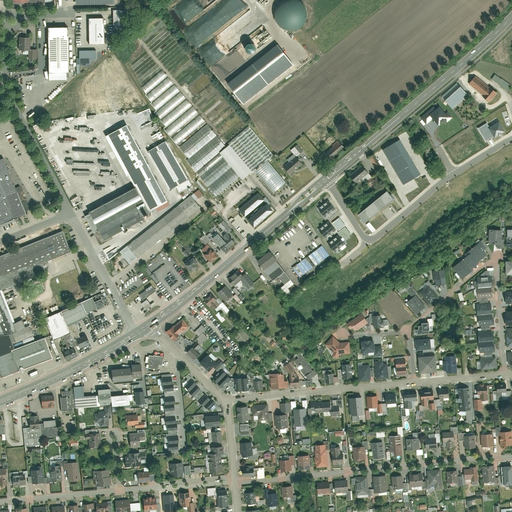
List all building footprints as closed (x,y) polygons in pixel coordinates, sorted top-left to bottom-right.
[(307,16),(308,11),(306,5),(303,1),(302,0),(279,0),(278,1),(275,6),(274,11),(275,17),(277,21),(281,25),(286,28),(291,29),(296,28),(301,25),(305,21),(307,16)] [(124,11),(113,11),(113,30),(124,30),(124,11)] [(89,44),(104,44),(104,19),(89,19),(89,44)] [(68,29),(48,29),(49,74),(68,74),(68,29)] [(237,42),(242,45),(248,36),(245,33),(244,35),(241,33),(240,35),(239,35),(238,36),(236,34),(235,36),(235,37),(234,39),(236,40),(234,43),(236,45),(237,42)] [(31,38),(19,38),(19,52),(28,53),(28,60),(37,60),(37,50),(30,50),(31,38)] [(247,48),(253,54),(259,48),(253,42),(247,48)] [(293,64),(280,48),(231,88),(243,103),(293,64)] [(79,51),(79,67),(87,67),(87,65),(91,65),(91,61),(95,61),(97,59),(97,51),(79,51)] [(227,147),(162,69),(141,87),(147,94),(146,95),(152,103),(151,104),(157,111),(154,113),(166,127),(164,129),(189,159),(187,161),(227,208),(251,188),(243,179),(253,171),(254,172),(257,170),(268,161),(274,156),(249,126),(229,144),(227,147)] [(508,92),(511,87),(497,75),(493,80),(508,92)] [(476,77),(469,85),(477,92),(491,103),(498,95),(483,83),(476,77)] [(468,95),(458,85),(443,98),(453,109),(468,95)] [(448,118),(439,107),(436,110),(433,107),(421,118),(426,125),(432,120),(434,123),(435,122),(439,126),(448,118)] [(487,122),(479,128),(486,140),(494,136),(495,137),(505,131),(500,121),(490,127),(487,122)] [(136,191),(87,218),(102,247),(114,240),(114,239),(152,218),(150,215),(170,205),(127,128),(107,138),(136,191)] [(161,131),(153,136),(157,141),(164,137),(161,131)] [(383,149),(403,183),(421,173),(400,139),(383,149)] [(333,147),(327,153),(332,159),(345,147),(339,140),(332,146),(333,147)] [(166,141),(148,151),(170,190),(176,186),(179,191),(191,184),(166,141)] [(298,145),(292,150),(297,156),(303,151),(298,145)] [(297,156),(284,166),(291,175),(296,170),(296,169),(303,163),(297,156)] [(374,156),(370,159),(377,171),(382,168),(374,156)] [(0,224),(26,215),(28,208),(26,202),(26,199),(24,199),(23,196),(24,193),(22,192),(19,186),(14,187),(2,159),(0,159),(0,224)] [(286,182),(268,161),(257,170),(275,191),(286,182)] [(370,172),(363,164),(350,175),(357,183),(370,172)] [(381,182),(377,175),(367,181),(371,188),(381,182)] [(365,223),(394,200),(387,191),(358,214),(365,223)] [(259,194),(239,210),(245,217),(265,201),(259,194)] [(190,195),(120,251),(130,264),(180,223),(182,225),(189,219),(188,217),(200,207),(190,195)] [(329,200),(318,210),(324,218),(336,209),(329,200)] [(268,205),(248,221),(254,228),(274,212),(268,205)] [(329,222),(318,230),(325,239),(335,230),(329,222)] [(500,241),(501,227),(489,227),(488,240),(500,241)] [(71,252),(62,230),(0,254),(0,333),(9,333),(16,330),(13,322),(0,289),(0,288),(45,271),(42,264),(71,252)] [(213,239),(225,252),(235,243),(227,233),(224,236),(221,233),(213,239)] [(338,236),(329,244),(335,252),(345,244),(338,236)] [(480,239),(470,247),(471,249),(480,259),(487,253),(484,250),(487,247),(480,239)] [(211,263),(218,257),(208,245),(202,249),(206,254),(205,255),(211,263)] [(322,246),(292,268),(299,278),(330,256),(322,246)] [(480,259),(471,249),(461,258),(462,259),(467,265),(470,262),(473,265),(480,259)] [(285,300),(298,290),(270,253),(257,262),(273,282),(279,278),(285,285),(278,290),(285,300)] [(185,265),(192,274),(199,268),(197,265),(198,264),(194,258),(185,265)] [(511,258),(503,259),(504,272),(511,272),(511,258)] [(467,265),(462,259),(452,267),(460,276),(470,268),(467,265)] [(155,260),(147,265),(149,268),(157,263),(155,260)] [(443,270),(433,271),(434,278),(436,278),(437,285),(445,284),(443,270)] [(248,289),(255,284),(247,274),(243,277),(239,271),(228,279),(234,287),(242,281),(248,289)] [(491,284),(491,274),(476,275),(477,285),(491,284)] [(439,297),(429,285),(419,293),(428,304),(432,300),(433,301),(439,297)] [(141,295),(139,296),(142,301),(155,291),(152,286),(145,291),(144,290),(139,293),(141,295)] [(398,289),(401,294),(407,291),(404,286),(398,289)] [(477,287),(478,299),(493,298),(492,286),(477,287)] [(234,296),(226,287),(218,294),(225,303),(234,296)] [(210,307),(211,306),(214,311),(220,306),(216,302),(217,301),(212,294),(204,300),(210,307)] [(425,306),(415,294),(406,302),(415,314),(425,306)] [(95,301),(92,295),(61,310),(68,325),(75,322),(86,316),(84,313),(97,306),(98,309),(105,305),(102,298),(95,301)] [(147,301),(142,305),(146,311),(152,307),(147,301)] [(477,304),(478,315),(492,314),(492,303),(477,304)] [(68,325),(61,310),(53,316),(68,350),(74,348),(78,346),(75,340),(80,338),(78,334),(80,333),(75,322),(68,325)] [(222,322),(225,320),(219,312),(217,314),(222,322)] [(357,331),(369,323),(362,314),(347,324),(350,328),(352,327),(354,330),(355,329),(357,331)] [(478,315),(478,326),(494,325),(494,320),(493,320),(492,314),(478,315)] [(373,317),(373,319),(374,328),(382,327),(381,325),(384,325),(383,320),(381,320),(380,315),(373,316),(373,317)] [(25,318),(13,322),(16,330),(9,333),(12,342),(32,334),(25,318)] [(418,329),(414,330),(414,334),(428,333),(428,329),(429,329),(429,326),(432,326),(431,318),(427,318),(427,321),(421,321),(421,325),(418,326),(418,329)] [(182,319),(166,333),(173,342),(190,328),(182,319)] [(202,325),(195,332),(200,336),(206,328),(202,325)] [(478,331),(479,342),(493,341),(495,341),(495,336),(493,336),(493,330),(478,331)] [(9,333),(0,333),(0,375),(1,379),(52,358),(44,337),(15,349),(12,342),(9,333)] [(323,343),(332,351),(331,355),(336,357),(337,353),(349,352),(348,340),(338,341),(331,334),(323,343)] [(80,338),(75,340),(78,346),(80,350),(90,345),(85,336),(80,338)] [(372,338),(360,339),(361,350),(362,350),(362,354),(373,352),(374,355),(382,354),(381,344),(373,345),(372,338)] [(430,338),(415,340),(416,350),(431,349),(430,338)] [(479,342),(480,353),(496,352),(495,347),(494,347),(493,341),(479,342)] [(202,347),(198,343),(187,354),(195,361),(201,355),(197,351),(202,347)] [(68,350),(63,353),(67,361),(78,356),(74,348),(68,350)] [(436,370),(434,353),(417,355),(419,372),(436,370)] [(293,361),(304,375),(307,379),(316,372),(313,368),(311,370),(300,355),(293,361)] [(444,371),(446,371),(446,373),(457,372),(456,355),(445,356),(445,361),(443,361),(444,371)] [(153,356),(153,357),(148,356),(147,363),(149,364),(148,368),(157,370),(158,365),(161,366),(163,357),(153,356)] [(496,356),(480,357),(481,369),(497,368),(496,356)] [(208,357),(200,365),(208,373),(216,365),(208,357)] [(396,367),(407,366),(406,357),(395,357),(396,367)] [(111,370),(112,381),(133,379),(132,376),(142,376),(140,358),(135,358),(136,365),(131,365),(131,368),(111,370)] [(382,359),(374,360),(376,379),(388,378),(388,375),(391,374),(390,365),(387,365),(387,362),(382,362),(382,359)] [(351,377),(350,362),(341,363),(342,378),(351,377)] [(370,378),(369,363),(356,365),(358,380),(370,378)] [(287,365),(284,368),(290,376),(291,388),(295,387),(300,387),(300,378),(294,379),(293,373),(287,365)] [(397,376),(407,375),(407,366),(396,367),(397,376)] [(222,369),(213,378),(218,382),(217,383),(222,387),(231,379),(226,374),(227,374),(222,369)] [(334,381),(333,371),(323,372),(324,382),(334,381)] [(288,389),(288,382),(285,382),(285,374),(281,375),(281,373),(269,374),(270,384),(272,384),(272,390),(288,389)] [(173,374),(160,375),(161,384),(173,384),(173,374)] [(196,384),(191,379),(184,386),(189,391),(196,384)] [(263,390),(263,379),(254,380),(254,390),(263,390)] [(103,383),(96,386),(99,396),(107,394),(103,383)] [(508,393),(507,383),(497,384),(498,394),(508,393)] [(173,384),(161,384),(162,394),(174,393),(173,384)] [(201,389),(196,384),(190,391),(195,396),(201,389)] [(484,384),(480,384),(480,386),(477,386),(478,396),(481,396),(481,401),(489,401),(488,385),(484,386),(484,384)] [(469,387),(457,388),(458,398),(470,397),(469,387)] [(450,389),(439,390),(440,400),(451,399),(450,389)] [(62,392),(62,398),(60,399),(61,412),(73,411),(72,409),(75,409),(74,398),(74,395),(71,395),(71,391),(62,392)] [(143,391),(135,392),(136,404),(144,403),(143,391)] [(434,392),(421,393),(422,408),(429,407),(428,401),(435,400),(434,392)] [(174,393),(162,394),(163,403),(175,402),(174,393)] [(412,401),(418,401),(417,393),(405,394),(405,402),(412,401)] [(211,399),(206,394),(199,401),(204,406),(211,399)] [(397,404),(397,394),(385,395),(386,405),(397,404)] [(55,409),(54,396),(41,396),(42,410),(55,409)] [(98,408),(97,396),(74,398),(75,409),(98,408)] [(379,408),(378,396),(367,397),(368,409),(379,408)] [(363,414),(362,397),(349,398),(350,415),(363,414)] [(216,404),(211,399),(204,406),(210,411),(216,404)] [(281,413),(291,413),(291,402),(281,403),(281,413)] [(332,412),(331,402),(316,403),(316,402),(311,402),(312,412),(316,412),(317,413),(332,412)] [(175,403),(162,404),(163,413),(175,412),(175,403)] [(268,404),(257,405),(252,405),(253,417),(258,416),(259,422),(270,421),(268,404)] [(100,428),(109,428),(109,425),(110,425),(110,415),(111,415),(111,406),(104,406),(105,412),(99,412),(99,414),(95,414),(95,423),(100,423),(100,428)] [(248,406),(237,407),(238,423),(249,422),(248,406)] [(176,413),(164,414),(165,423),(177,423),(176,413)] [(424,416),(424,413),(416,413),(417,422),(420,422),(420,416),(424,416)] [(288,429),(287,414),(275,415),(276,430),(288,429)] [(127,427),(136,426),(136,429),(145,428),(145,422),(138,423),(138,415),(126,416),(127,427)] [(58,436),(57,419),(39,421),(38,416),(23,418),(25,446),(41,444),(40,437),(58,436)] [(206,427),(220,426),(220,416),(205,417),(206,427)] [(177,423),(165,424),(166,433),(178,433),(177,423)] [(249,423),(241,424),(241,435),(250,435),(249,423)] [(222,442),(221,431),(212,431),(213,442),(222,442)] [(511,447),(511,431),(500,432),(501,448),(511,447)] [(178,433),(166,434),(166,443),(179,443),(178,433)] [(455,449),(454,433),(443,433),(444,444),(447,444),(448,449),(455,449)] [(101,448),(100,434),(85,435),(85,440),(89,440),(90,449),(101,448)] [(129,435),(130,449),(140,448),(140,441),(145,441),(145,434),(129,435)] [(493,434),(482,434),(483,448),(494,448),(493,434)] [(391,447),(402,446),(401,436),(390,437),(391,447)] [(476,450),(475,436),(464,437),(465,451),(476,450)] [(69,446),(78,446),(78,438),(69,438),(69,446)] [(420,451),(419,439),(407,440),(408,452),(420,451)] [(438,449),(437,439),(426,440),(427,450),(438,449)] [(252,442),(241,443),(241,457),(253,456),(252,442)] [(385,460),(383,442),(372,443),(374,460),(385,460)] [(179,443),(166,444),(167,453),(179,452),(179,443)] [(316,458),(315,458),(315,465),(317,465),(317,468),(328,467),(327,449),(326,449),(326,445),(316,445),(316,450),(315,450),(316,458)] [(392,457),(403,456),(402,446),(391,447),(392,457)] [(366,462),(365,447),(353,448),(354,463),(366,462)] [(343,453),(340,453),(340,448),(332,449),(333,466),(344,465),(343,453)] [(145,453),(129,454),(129,459),(125,459),(126,469),(141,468),(141,461),(145,461),(145,453)] [(311,470),(310,455),(298,456),(299,471),(311,470)] [(291,460),(281,460),(282,473),(292,472),(291,460)] [(51,474),(60,473),(59,465),(55,466),(55,461),(50,461),(51,474)] [(79,482),(78,462),(66,463),(63,464),(64,472),(67,471),(68,483),(79,482)] [(184,476),(182,462),(170,463),(171,479),(181,478),(181,476),(184,476)] [(184,466),(185,474),(204,473),(203,467),(190,468),(190,465),(184,466)] [(496,482),(495,466),(483,467),(484,483),(496,482)] [(511,479),(511,473),(511,466),(502,467),(502,480),(511,479)] [(243,467),(244,476),(258,475),(257,467),(243,467)] [(472,482),(479,482),(478,467),(471,467),(471,469),(465,470),(465,480),(472,480),(472,482)] [(457,469),(447,470),(448,483),(459,482),(457,469)] [(43,470),(31,471),(32,485),(44,484),(43,470)] [(94,479),(109,478),(108,470),(92,471),(93,479),(94,479)] [(430,486),(435,486),(436,490),(443,489),(441,470),(428,471),(430,486)] [(150,483),(149,472),(137,473),(138,484),(150,483)] [(60,473),(51,474),(51,477),(49,477),(50,482),(61,481),(60,473)] [(388,493),(387,475),(375,476),(376,494),(388,493)] [(370,495),(368,476),(355,478),(356,496),(370,495)] [(404,489),(403,476),(393,477),(394,490),(404,489)] [(95,487),(110,487),(110,478),(109,478),(94,479),(95,487)] [(349,493),(348,480),(335,481),(336,494),(349,493)] [(331,494),(330,482),(317,483),(318,495),(331,494)] [(294,497),(293,486),(282,487),(283,498),(294,497)] [(217,491),(218,508),(229,507),(227,490),(217,491)] [(194,511),(194,503),(191,503),(190,492),(179,493),(180,508),(187,507),(186,511),(194,511)] [(256,493),(246,494),(247,505),(257,504),(256,493)] [(278,506),(277,493),(267,494),(268,507),(278,506)] [(172,495),(164,496),(165,508),(173,508),(172,495)] [(157,496),(143,497),(144,511),(158,510),(157,496)] [(114,511),(131,511),(130,501),(120,502),(119,500),(114,500),(114,511)] [(108,511),(108,503),(96,504),(96,511),(108,511)]
